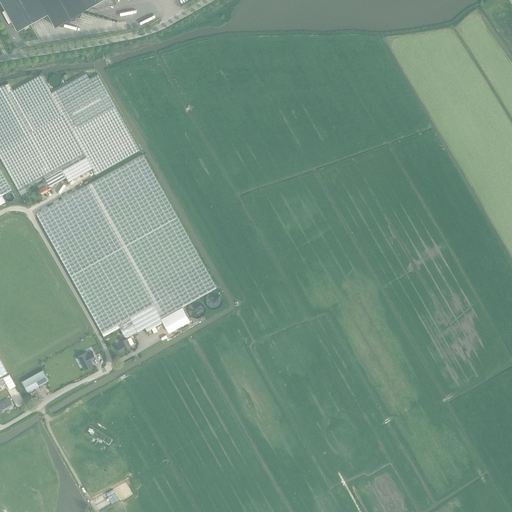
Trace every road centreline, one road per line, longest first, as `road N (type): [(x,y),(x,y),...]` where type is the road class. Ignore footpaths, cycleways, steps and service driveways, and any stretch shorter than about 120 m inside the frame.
road 1 (unclassified): [(0,428),(109,363),(29,213),(0,213)]
road 2 (unclassified): [(205,0),(159,25),(0,57)]
